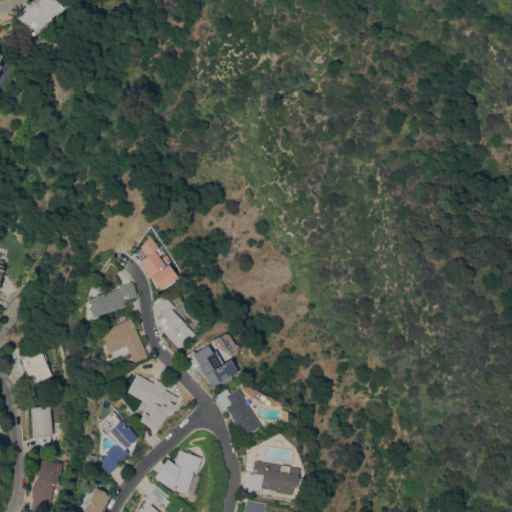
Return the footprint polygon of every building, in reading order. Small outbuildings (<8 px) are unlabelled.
[(57,0),(63,7),(35,30),(28,22),(26,24),(17,13),(32,0),(57,0)] [(157,247),(153,250),(164,265),(166,263),(176,276),(159,289),(137,261),(145,255),(137,245),(149,236),(157,247)] [(123,298),(125,305),(91,317),(86,298),(117,288),(117,286),(130,281),(134,295),(132,296),(123,298)] [(164,297),(173,306),(170,309),(193,333),(180,347),(157,324),(156,318),(160,313),(152,306),(158,300),(162,296),(164,297)] [(97,332),(129,317),(145,356),(132,362),(127,352),(121,355),(120,353),(112,357),(110,352),(107,353),(97,332)] [(236,372),(209,387),(199,369),(200,368),(198,364),(189,370),(181,356),(191,350),(192,352),(206,344),(210,352),(213,350),(221,363),(228,359),(236,372)] [(51,375),(39,380),(32,383),(26,371),(24,373),(17,359),(22,357),(22,358),(37,351),(38,353),(41,352),(48,369),(51,375)] [(175,396),(172,402),(174,403),(162,424),(146,415),(147,414),(135,407),(137,404),(136,404),(139,398),(133,395),(131,398),(124,394),(127,389),(125,388),(115,385),(127,372),(134,376),(135,374),(175,396)] [(232,418),(231,418),(224,408),(221,410),(211,396),(224,388),(227,393),(236,387),(242,396),(240,398),(258,424),(243,434),(232,418)] [(52,435),(50,435),(51,445),(38,447),(37,437),(33,437),(30,407),(49,405),(52,435)] [(114,411),(124,422),(122,424),(135,438),(124,448),(128,452),(117,462),(119,464),(108,473),(99,463),(108,455),(104,451),(113,444),(102,431),(97,425),(114,411)] [(170,488),(153,476),(167,458),(173,463),(178,449),(201,457),(196,473),(201,474),(195,494),(187,491),(186,493),(175,490),(177,485),(173,484),(170,488)] [(42,511),(30,510),(33,497),(32,497),(35,478),(36,479),(37,475),(39,475),(39,472),(38,472),(40,459),(62,463),(63,459),(68,461),(67,467),(62,466),(60,474),(58,474),(57,482),(54,482),(48,511),(42,511)] [(295,485),(295,487),(291,486),(290,494),(274,491),(274,490),(261,488),(260,494),(245,491),(246,484),(248,473),(250,474),(253,460),(295,468),(298,468),(296,477),(300,478),(299,485),(296,485),(295,485)] [(135,511),(148,497),(145,495),(155,484),(167,494),(158,505),(153,501),(150,504),(159,511),(135,511)] [(99,511),(82,511),(94,487),(107,494),(99,511)] [(264,503),(263,511),(241,511),(244,499),(251,500),(264,502),(264,503)]
